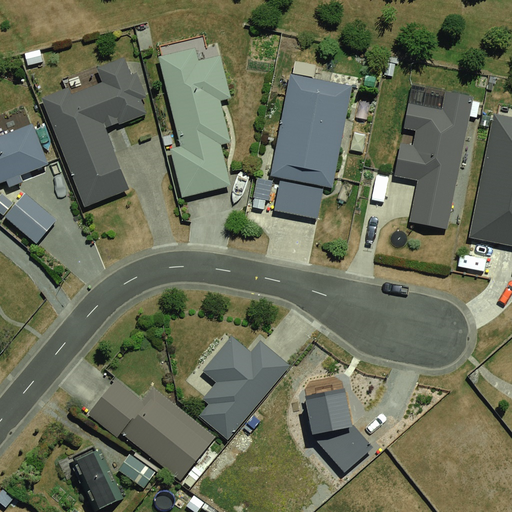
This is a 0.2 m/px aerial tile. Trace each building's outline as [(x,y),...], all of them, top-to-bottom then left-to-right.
[(152,56),(185,197),(232,186),(220,136),(233,133),(225,99),(233,97),(220,40),(152,56)] [(42,48),(26,54),(32,69),(47,63),(42,48)] [(102,80),(45,100),(82,205),(135,186),(114,126),(150,114),(129,55),(97,67),(102,80)] [(288,72),(266,172),(280,175),(272,210),(316,220),(322,190),(332,192),(355,86),(288,72)] [(409,222),(448,230),(474,96),(446,90),(443,106),(409,100),(394,179),(417,183),(409,222)] [(511,114),(495,110),(464,244),(511,254),(511,114)] [(34,127),(0,139),(0,183),(49,165),(34,127)] [(21,201),(5,216),(32,245),(49,230),(21,201)] [(203,408),(231,430),(286,360),(260,340),(250,352),(229,336),(199,375),(218,389),(203,408)] [(113,381),(88,413),(178,484),(216,436),(159,391),(146,407),(113,381)] [(337,392),(300,399),(303,440),(336,475),(368,451),(343,428),(337,392)] [(101,449),(61,466),(81,511),(96,511),(124,500),(101,449)]
